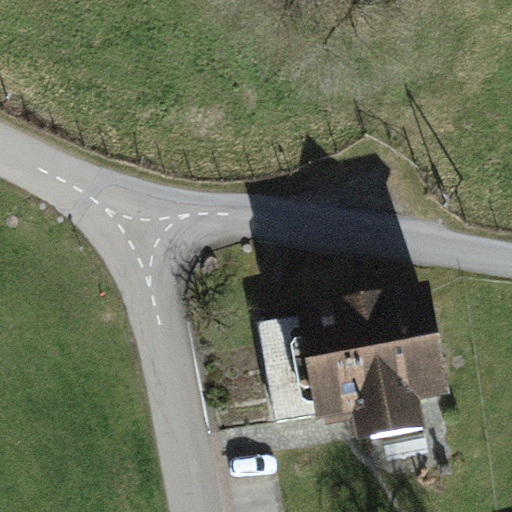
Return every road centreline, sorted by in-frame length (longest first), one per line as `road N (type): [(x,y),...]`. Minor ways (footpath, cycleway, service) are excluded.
road 1 (unclassified): [(511,261),(235,215),(185,216),(141,234)]
road 2 (tertiary): [(141,234),(195,511)]
road 3 (tertiary): [(0,153),(141,234)]
